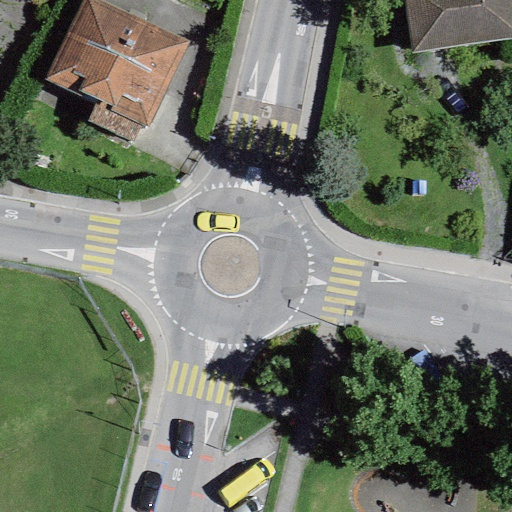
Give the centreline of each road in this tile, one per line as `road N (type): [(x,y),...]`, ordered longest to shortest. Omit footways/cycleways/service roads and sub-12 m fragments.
road 1 (residential): [(511,313),(282,275)]
road 2 (residential): [(243,213),(288,0)]
road 3 (residential): [(169,511),(212,324)]
road 4 (residential): [(168,257),(0,229)]
